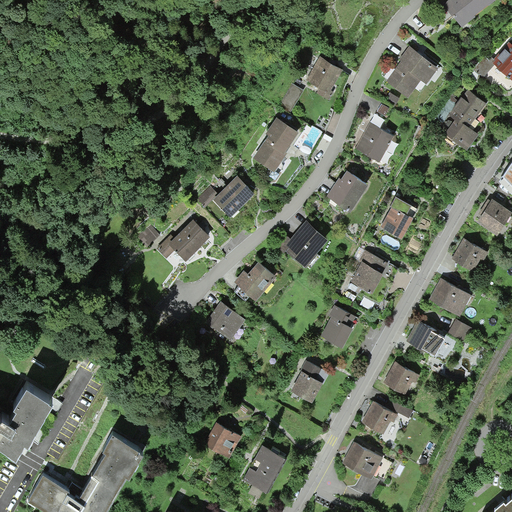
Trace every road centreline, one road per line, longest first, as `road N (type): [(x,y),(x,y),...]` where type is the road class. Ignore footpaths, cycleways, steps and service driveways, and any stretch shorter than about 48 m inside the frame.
road 1 (residential): [(292,511),(468,197),(511,135)]
road 2 (residential): [(416,0),(376,48),(304,196),(199,289)]
road 3 (track): [(0,135),(96,139),(138,128),(197,80),(252,0)]
road 4 (track): [(197,80),(200,100),(177,180),(122,221)]
road 5 (residential): [(0,511),(85,373)]
